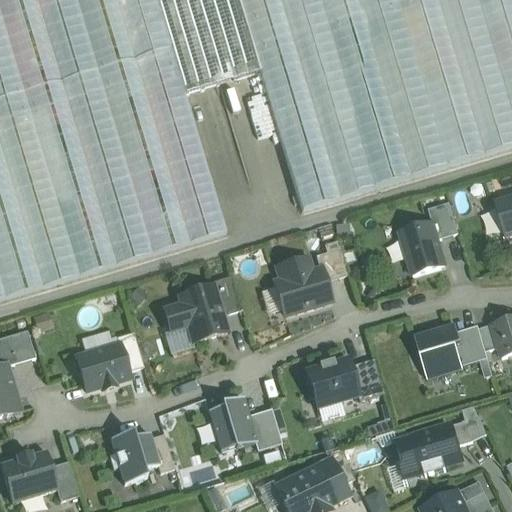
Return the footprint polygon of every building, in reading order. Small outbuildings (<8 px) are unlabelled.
[(511,0),(0,0),(0,303),(226,236),(184,97),(260,75),(301,213),(511,150),(511,0)] [(511,200),(495,206),(506,242),(511,240),(511,200)] [(432,227),(438,244),(459,238),(449,207),(428,213),(432,227)] [(413,281),(446,271),(438,244),(432,227),(400,236),(413,281)] [(321,272),(325,286),(348,279),(337,244),(324,248),(326,257),(316,259),(319,273),(321,272)] [(274,286),(285,318),(330,304),(325,286),(321,272),(319,273),(274,286)] [(213,290),(222,320),(241,314),(231,280),(210,286),(211,291),(213,290)] [(211,291),(179,300),(181,308),(164,314),(170,335),(187,330),(192,346),(227,336),(222,320),(213,290),(211,291)] [(511,322),(492,329),(502,362),(511,359),(511,322)] [(456,329),(415,341),(428,384),(463,374),(462,371),(457,352),(462,350),(458,336),(456,329)] [(490,329),(479,333),(485,354),(486,356),(497,352),(490,329)] [(478,331),(458,336),(462,350),(457,352),(462,371),(488,363),(486,356),(485,354),(479,333),(478,331)] [(27,335),(0,342),(0,371),(6,369),(6,371),(35,362),(27,335)] [(118,349),(128,375),(143,371),(133,337),(116,342),(118,349)] [(76,361),(86,396),(101,391),(102,394),(116,390),(115,387),(130,383),(128,375),(118,349),(76,361)] [(305,374),(316,413),(357,400),(359,400),(350,370),(347,362),(333,366),(333,363),(318,368),(319,370),(305,374)] [(373,363),(350,370),(359,400),(357,400),(359,405),(383,398),(373,363)] [(0,371),(0,421),(19,415),(6,371),(6,369),(0,371)] [(243,401),(221,408),(222,411),(208,415),(220,456),(234,452),(235,453),(255,447),(256,447),(248,420),(243,401)] [(271,413),(248,420),(256,447),(255,447),(257,455),(281,448),(271,413)] [(384,423),(363,428),(366,438),(387,433),(384,423)] [(451,430),(395,447),(405,481),(424,476),(426,481),(446,474),(444,469),(461,464),(451,430)] [(149,437),(134,441),(133,436),(110,442),(115,457),(109,459),(114,473),(119,471),(124,488),(146,481),(144,474),(158,470),(159,469),(151,442),(149,437)] [(163,438),(151,442),(159,469),(158,470),(160,477),(174,473),(163,438)] [(30,457),(15,462),(16,465),(0,469),(0,470),(11,508),(56,494),(57,494),(50,471),(46,455),(31,460),(30,457)] [(67,466),(50,471),(57,494),(56,494),(60,506),(78,500),(67,466)] [(333,501),(319,471),(275,492),(284,511),(327,511),(326,510),(333,506),(333,501)] [(457,497),(426,511),(465,511),(463,507),(485,497),(479,486),(457,497)] [(360,499),(366,511),(385,511),(376,492),(360,499)] [(491,511),(485,497),(463,507),(465,511),(491,511)]
